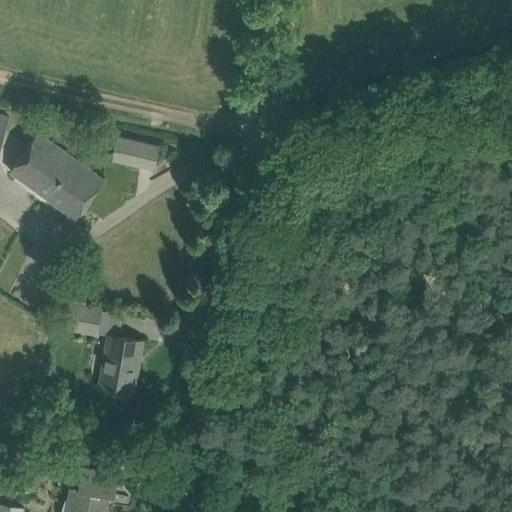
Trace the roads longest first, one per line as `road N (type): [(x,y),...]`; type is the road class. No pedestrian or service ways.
road 1 (unclassified): [(185,511),(251,151)]
road 2 (unclassified): [(251,151),(511,97)]
road 3 (track): [(264,81),(511,30)]
road 4 (unclassified): [(251,151),(279,0)]
